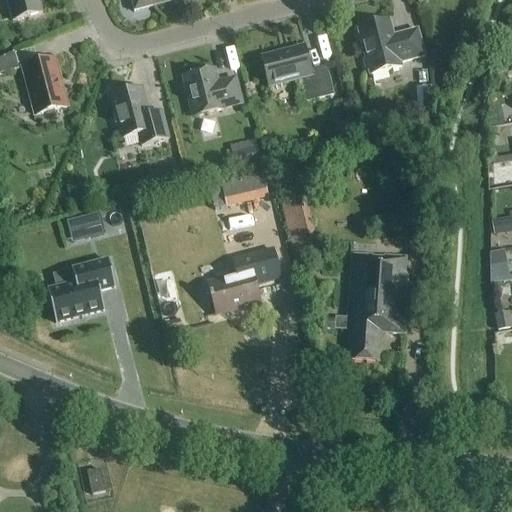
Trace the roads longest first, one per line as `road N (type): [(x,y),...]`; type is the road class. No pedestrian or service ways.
road 1 (residential): [(289,450),(149,427),(0,365)]
road 2 (unclassified): [(301,0),(126,46),(105,32),(90,0)]
road 3 (residential): [(289,450),(511,467)]
